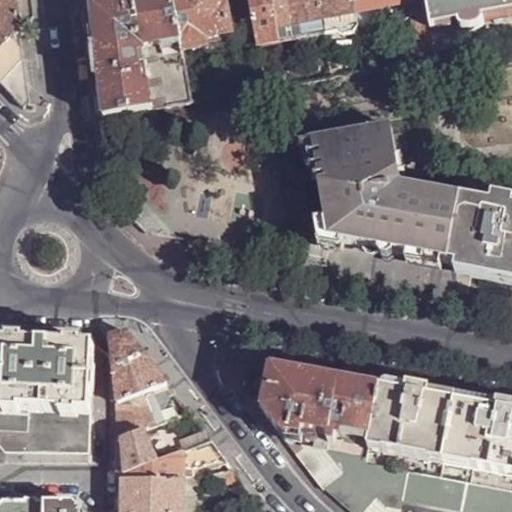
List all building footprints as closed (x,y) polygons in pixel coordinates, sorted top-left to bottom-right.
[(0,0),(0,47),(18,28),(12,0),(0,0)] [(30,0),(12,0),(18,28),(33,17),(30,0)] [(105,120),(194,104),(184,50),(182,43),(174,0),(135,0),(93,8),(99,68),(105,120)] [(220,0),(174,0),(182,43),(184,50),(207,46),(206,39),(232,34),(227,9),(222,10),(220,0)] [(272,0),(249,0),(259,47),(280,43),(280,40),(278,29),(272,0)] [(272,0),(278,29),(324,20),(319,0),(272,0)] [(361,27),(355,0),(319,0),(324,20),(326,32),(326,34),(340,31),(346,35),(355,33),(361,27)] [(355,0),(361,27),(368,34),(378,33),(378,26),(397,23),(396,17),(394,7),(411,4),(415,4),(414,0),(355,0)] [(432,24),(427,0),(414,0),(415,4),(411,4),(413,14),(423,61),(438,58),(432,24)] [(511,0),(427,0),(432,24),(461,19),(462,26),(462,27),(468,31),(476,31),(482,28),(486,22),(485,14),(511,9),(511,0)] [(413,14),(411,4),(394,7),(396,17),(413,14)] [(326,32),(324,20),(278,29),(280,40),(326,32)] [(18,28),(0,47),(0,83),(19,103),(29,99),(23,61),(18,28)] [(286,74),(265,78),(267,90),(289,86),(286,74)] [(328,225),(333,246),(350,248),(377,254),(387,256),(397,258),(453,268),(465,203),(436,196),(405,191),(402,174),(398,155),(392,128),(313,144),(318,170),(328,225)] [(303,146),(307,168),(318,170),(313,144),(303,146)] [(398,155),(402,174),(411,172),(407,153),(398,155)] [(465,203),(453,268),(511,278),(511,211),(481,206),(465,203)] [(333,246),(328,225),(319,226),(324,252),(349,256),(350,248),(333,246)] [(376,261),(396,264),(397,258),(387,256),(377,254),(376,261)] [(129,333),(111,337),(117,404),(151,391),(167,385),(156,370),(129,333)] [(0,342),(0,410),(5,411),(5,413),(22,414),(22,412),(64,414),(64,416),(80,417),(80,414),(92,415),(96,347),(83,347),(83,344),(67,343),(66,345),(25,343),(25,341),(9,340),(8,343),(0,342)] [(270,369),(263,411),(284,437),(306,441),(307,433),(333,438),(334,433),(343,383),(270,369)] [(382,391),(343,383),(334,433),(347,435),(373,440),(382,391)] [(151,391),(117,404),(118,442),(146,432),(165,425),(151,391)] [(457,406),(382,391),(373,440),(371,451),(446,466),(457,406)] [(511,415),(457,406),(446,466),(511,478),(511,415)] [(90,455),(92,415),(80,414),(80,417),(64,416),(64,414),(22,412),(22,414),(5,413),(5,411),(0,410),(0,445),(7,454),(90,455)] [(146,432),(118,442),(118,459),(118,480),(122,480),(122,478),(158,464),(146,432)] [(347,435),(334,433),(333,438),(332,444),(338,446),(339,439),(346,440),(347,435)] [(200,438),(170,449),(171,453),(173,458),(185,453),(203,447),(200,438)] [(185,472),(226,461),(221,455),(212,444),(203,447),(185,453),(185,472)] [(291,446),(309,470),(318,481),(327,493),(329,491),(346,507),(352,511),(403,511),(405,501),(410,475),(379,469),(368,467),(370,461),(330,453),(291,446)] [(122,482),(185,483),(185,472),(185,453),(173,458),(167,461),(158,464),(122,478),(122,480),(122,482)] [(234,472),(222,474),(227,486),(242,482),(234,472)] [(511,511),(511,493),(410,475),(405,501),(462,511),(511,511)] [(196,480),(185,483),(185,493),(196,493),(196,480)] [(185,483),(122,482),(122,504),(121,511),(184,511),(185,493),(185,483)] [(195,511),(196,493),(185,493),(184,511),(195,511)] [(0,511),(44,511),(45,504),(4,503),(0,506),(0,511)]
